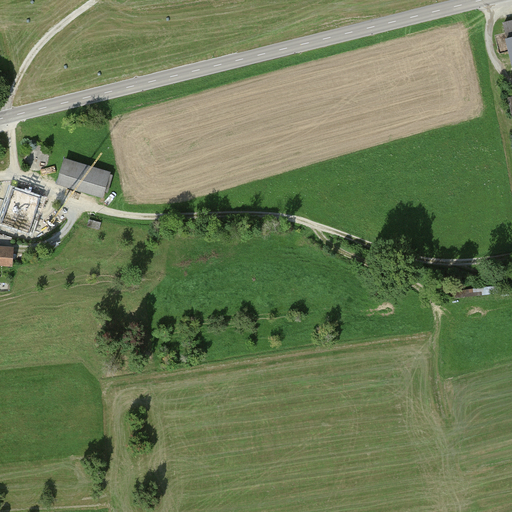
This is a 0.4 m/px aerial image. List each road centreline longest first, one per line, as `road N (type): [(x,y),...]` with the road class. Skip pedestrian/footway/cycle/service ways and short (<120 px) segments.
road 1 (tertiary): [(483,0),(0,119)]
road 2 (track): [(77,200),(128,216),(304,220),(443,259),(511,254)]
road 3 (track): [(10,117),(30,59),(99,0)]
